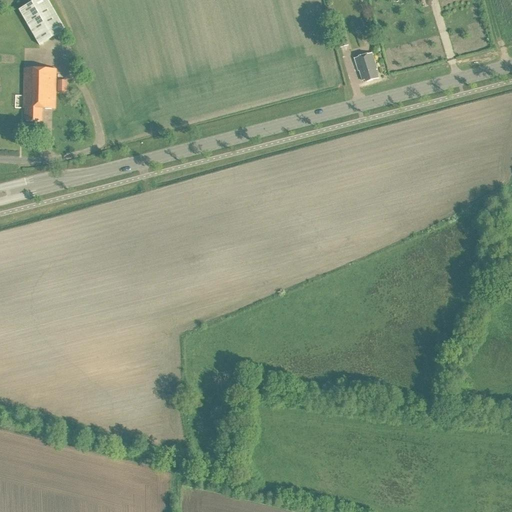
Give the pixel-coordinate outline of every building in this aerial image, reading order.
[(66,31),(48,0),(37,0),(20,10),(40,46),(66,31)] [(348,46),(344,34),(337,36),(341,48),(348,46)] [(106,57),(113,79),(125,76),(118,53),(106,57)] [(355,59),(359,71),(360,71),(363,81),(365,80),(366,83),(379,79),(376,70),(377,70),(372,53),(355,59)] [(55,110),(57,70),(24,69),(23,108),(26,108),(25,121),(43,122),(43,109),(55,110)] [(58,81),(58,94),(67,94),(68,81),(58,81)]
